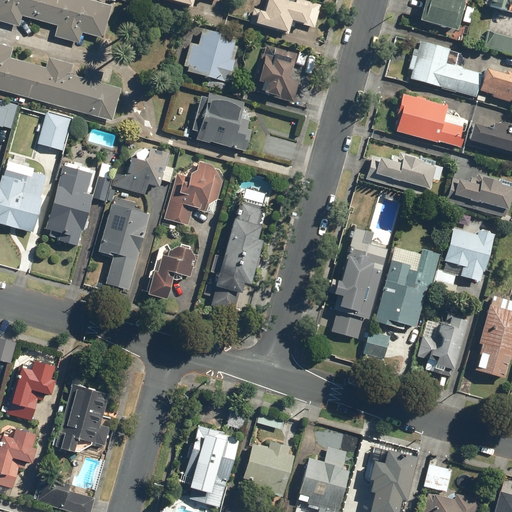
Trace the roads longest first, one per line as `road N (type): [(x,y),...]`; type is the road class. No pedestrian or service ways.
road 1 (residential): [(368,0),(265,375)]
road 2 (residential): [(511,444),(265,375)]
road 3 (residential): [(164,348),(0,298)]
road 4 (residential): [(164,348),(120,511)]
